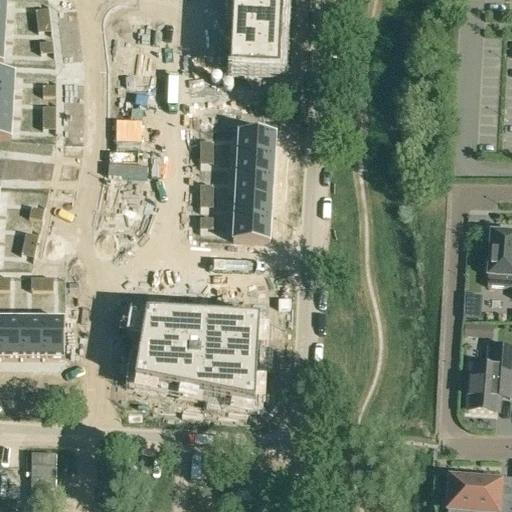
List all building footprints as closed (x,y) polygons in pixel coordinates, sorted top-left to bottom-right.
[(234,0),(231,62),(237,62),(236,72),(279,74),(279,62),(280,49),(281,31),(282,18),(282,0),(234,0)] [(48,15),(36,17),(37,25),(49,23),(48,15)] [(49,23),(37,25),(38,32),(50,31),(49,23)] [(52,45),(39,47),(40,54),(53,52),(52,45)] [(0,74),(0,97),(13,98),(14,76),(0,74)] [(0,97),(0,119),(12,120),(24,120),(25,99),(13,98),(0,97)] [(0,119),(0,141),(11,142),(12,120),(0,119)] [(239,135),(238,157),(274,159),(275,137),(239,135)] [(238,157),(236,179),(273,181),(274,159),(238,157)] [(236,179),(235,200),(271,202),(273,181),(236,179)] [(235,200),(234,222),(270,224),(271,202),(235,200)] [(30,214),(29,221),(41,223),(43,216),(30,214)] [(234,222),(233,244),(269,246),(270,224),(234,222)] [(511,233),(496,232),(496,236),(491,236),(487,289),(511,290),(511,233)] [(25,240),(23,247),(36,250),(37,242),(25,240)] [(23,247),(22,255),(34,257),(36,250),(23,247)] [(135,382),(135,385),(158,389),(179,393),(203,398),(231,403),(254,408),(255,408),(255,405),(256,382),(258,350),(259,327),(259,324),(146,318),(146,321),(142,343),(139,359),(135,382)] [(0,322),(0,359),(20,359),(20,323),(0,322)] [(20,323),(20,359),(22,359),(41,359),(42,323),(20,323)] [(42,323),(41,359),(64,360),(64,323),(42,323)] [(464,326),(463,339),(475,340),(476,327),(464,326)] [(510,401),(511,390),(511,380),(511,351),(490,350),(488,370),(471,369),(470,384),(467,387),(466,395),(469,398),(468,413),(497,415),(498,400),(510,401)] [(511,511),(511,500),(499,499),(500,485),(450,481),(447,511),(511,511)] [(257,505),(258,494),(244,493),(236,492),(235,504),(257,505)]
